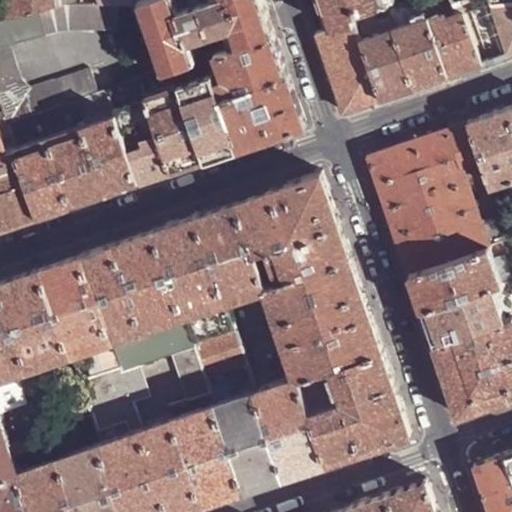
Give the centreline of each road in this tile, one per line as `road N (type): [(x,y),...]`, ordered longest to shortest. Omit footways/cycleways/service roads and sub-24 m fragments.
road 1 (trunk): [(382,511),(0,414)]
road 2 (trunk): [(0,415),(379,511)]
road 3 (residential): [(334,136),(0,254)]
road 4 (residential): [(445,444),(334,136)]
road 5 (unclassified): [(255,511),(445,444)]
road 6 (residential): [(511,75),(334,136)]
road 7 (residential): [(334,136),(285,0)]
